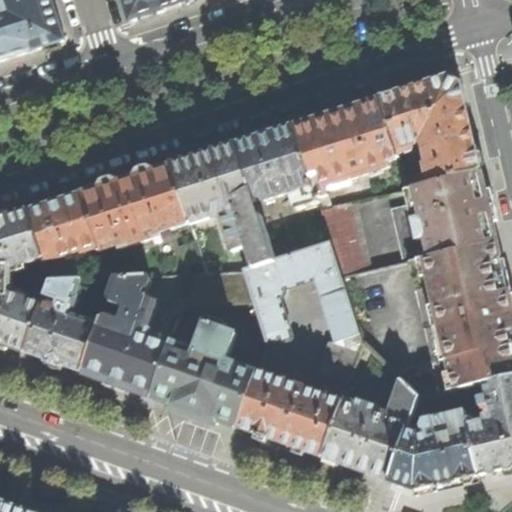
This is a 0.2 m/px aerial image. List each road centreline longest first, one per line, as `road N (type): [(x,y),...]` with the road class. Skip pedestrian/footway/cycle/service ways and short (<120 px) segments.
road 1 (tertiary): [(0,177),(478,28)]
road 2 (primary): [(252,511),(0,422)]
road 3 (tertiary): [(334,0),(109,71)]
road 4 (residential): [(511,167),(478,28)]
